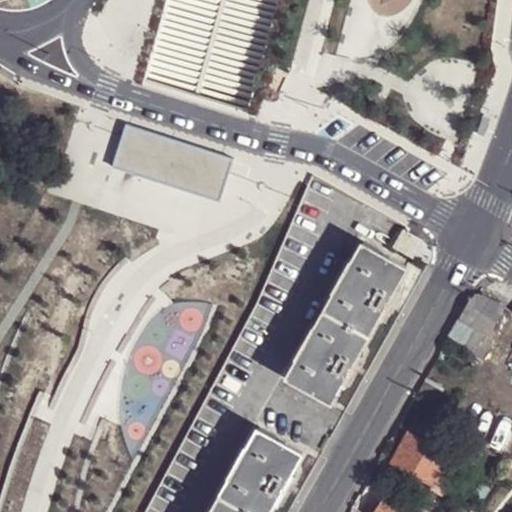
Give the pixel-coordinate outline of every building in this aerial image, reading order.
[(122,125),(111,160),(221,195),(231,165),(235,153),(125,118),(122,125)] [(415,254),(424,239),(407,229),(398,245),(415,254)] [(291,374),(334,397),(350,370),(357,358),(387,304),(395,292),(409,266),(366,239),(357,257),(359,259),(341,290),(338,289),(319,324),(322,325),(305,355),(302,353),(291,374)] [(461,318),(492,334),(508,304),(485,293),(477,290),(461,318)] [(398,295),(395,292),(387,304),(391,306),(398,295)] [(453,336),(479,354),(492,334),(461,318),(453,336)] [(361,361),(357,358),(350,370),(354,372),(361,361)] [(270,511),(282,490),(289,479),(305,450),(262,425),(251,444),(254,446),(237,477),(234,474),(215,509),(218,511),(217,511),(270,511)] [(450,452),(408,430),(390,461),(432,484),(447,458),(450,452)] [(447,458),(432,484),(431,486),(444,493),(459,466),(447,458)] [(292,480),(289,479),(282,490),(286,493),(292,480)] [(417,511),(388,493),(375,511),(417,511)] [(459,511),(477,511),(478,511),(464,502),(458,511),(459,511)]
